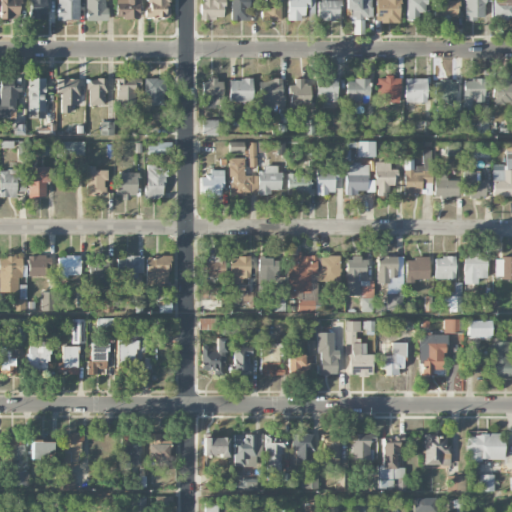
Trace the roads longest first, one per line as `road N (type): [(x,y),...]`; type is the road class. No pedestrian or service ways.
road 1 (residential): [(191,511),(188,0)]
road 2 (tertiary): [(511,406),(0,407)]
road 3 (residential): [(511,229),(0,229)]
road 4 (residential): [(511,52),(0,52)]
